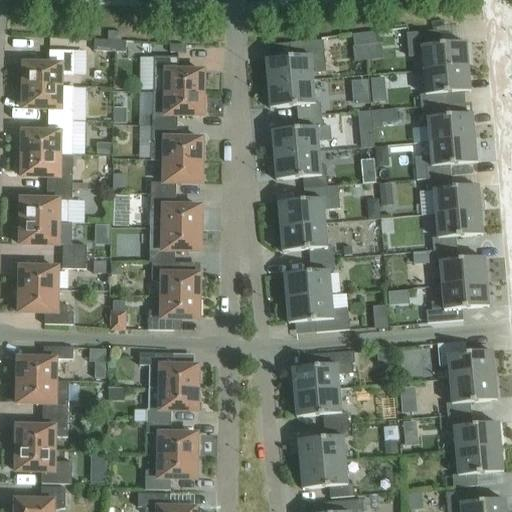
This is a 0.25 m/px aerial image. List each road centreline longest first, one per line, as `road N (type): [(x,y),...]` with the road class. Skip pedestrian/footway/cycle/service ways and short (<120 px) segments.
road 1 (residential): [(237,204),(229,241),(226,511)]
road 2 (residential): [(276,511),(248,240)]
road 3 (residential): [(235,0),(237,204)]
road 4 (residential): [(511,198),(491,0)]
